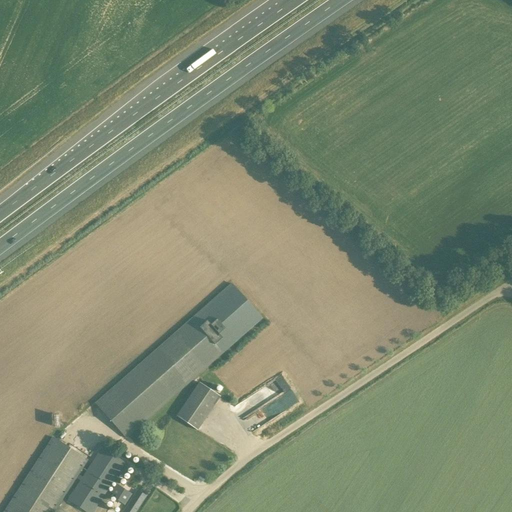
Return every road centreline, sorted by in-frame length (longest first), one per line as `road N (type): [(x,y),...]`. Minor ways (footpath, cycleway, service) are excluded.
road 1 (motorway): [(0,245),(340,0)]
road 2 (unclassified): [(187,511),(279,435),(511,282)]
road 3 (motorway): [(295,0),(0,213)]
